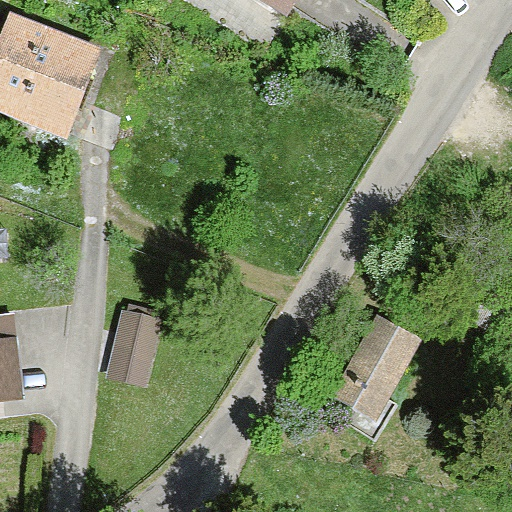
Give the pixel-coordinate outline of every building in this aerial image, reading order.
[(343,0),(247,0),(318,42),(343,0)] [(116,82),(14,40),(0,74),(0,137),(80,170),(116,82)] [(122,317),(106,384),(148,394),(161,325),(122,317)] [(375,324),(330,404),(376,434),(422,350),(375,324)] [(65,331),(0,335),(0,425),(70,421),(65,331)]
